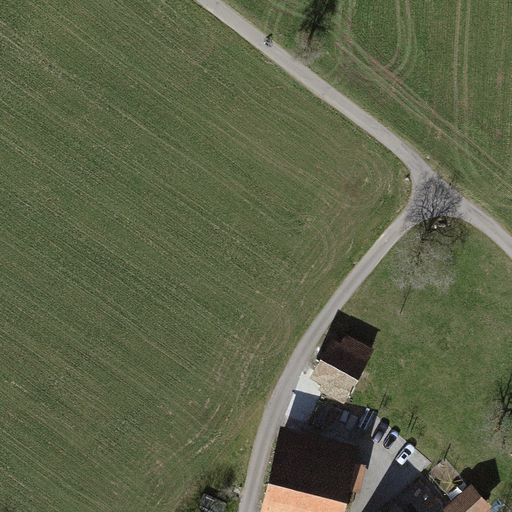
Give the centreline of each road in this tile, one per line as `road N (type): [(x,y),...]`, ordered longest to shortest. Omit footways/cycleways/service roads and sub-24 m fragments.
road 1 (residential): [(441,181),(354,277),(295,361),(264,436),(247,511)]
road 2 (residential): [(441,181),(216,0)]
